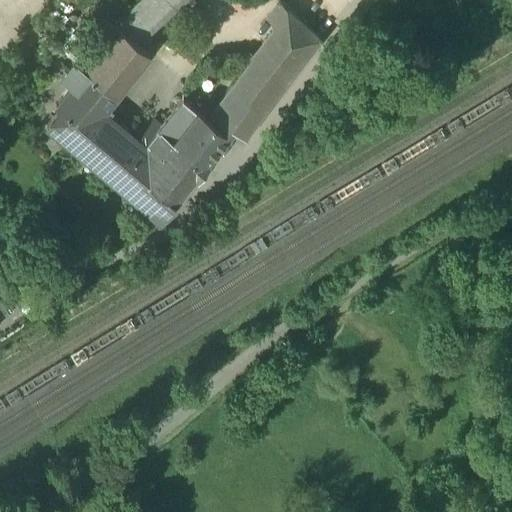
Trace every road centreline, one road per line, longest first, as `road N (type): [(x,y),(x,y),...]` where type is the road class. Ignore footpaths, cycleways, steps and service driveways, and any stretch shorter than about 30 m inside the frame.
road 1 (residential): [(52,511),(361,280),(511,189)]
road 2 (residential): [(372,0),(262,144),(181,222),(104,257),(0,278)]
